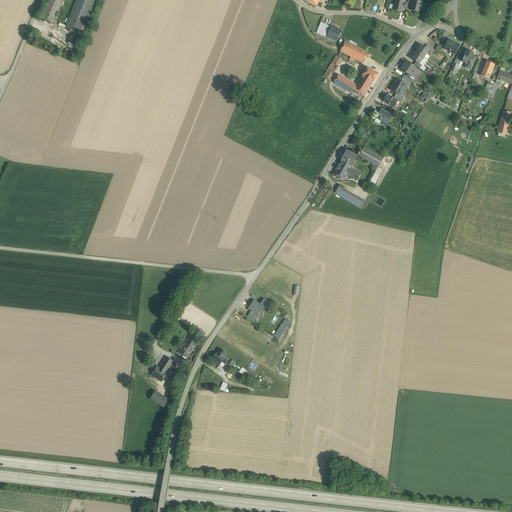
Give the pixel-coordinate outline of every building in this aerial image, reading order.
[(48,0),(41,19),(53,24),(62,0),(48,0)] [(77,0),(66,29),(81,35),(94,0),(77,0)] [(404,3),(395,0),(393,10),(397,11),(397,12),(398,12),(398,11),(402,12),(403,8),(404,3)] [(422,2),(413,0),(412,0),(410,10),(419,12),(421,8),(424,9),(425,3),(422,2)] [(328,26),(321,23),(318,30),(323,32),(325,33),(328,26)] [(341,30),(331,26),(327,37),(337,41),(341,30)] [(459,45),(449,40),(444,49),(454,54),(459,45)] [(368,53),(345,41),(340,51),(351,57),(349,60),(353,62),(354,59),(363,63),(368,53)] [(426,48),(421,45),(417,52),(424,57),(428,60),(430,57),(426,54),(429,50),(426,48)] [(461,60),(467,50),(464,48),(458,59),(461,60)] [(468,51),(466,55),(465,54),(462,62),(463,63),(467,64),(466,68),(465,67),(464,68),(465,68),(466,68),(470,70),(472,65),(475,57),(471,55),(472,53),(468,51)] [(424,57),(417,52),(412,59),(416,62),(419,64),(424,57)] [(336,56),(323,76),(325,78),(329,80),(342,60),(336,56)] [(462,62),(456,59),(454,63),(458,65),(457,69),(460,70),(463,63),(462,62)] [(495,65),(486,61),(480,76),(489,79),(492,72),(493,69),(495,65)] [(426,68),(419,64),(416,62),(414,65),(423,71),(426,68)] [(420,72),(413,67),(406,63),(401,69),(408,74),(407,77),(410,78),(411,76),(415,79),(420,72)] [(378,74),(367,68),(361,78),(372,84),(378,74)] [(511,81),(511,75),(499,72),(497,79),(511,84),(511,81)] [(356,85),(338,75),(334,82),(351,93),(353,90),(356,85)] [(372,84),(361,78),(356,85),(353,90),(364,96),(372,84)] [(481,85),(472,81),(470,85),(479,89),(481,85)] [(495,84),(488,82),(486,88),(492,91),(494,87),(495,84)] [(387,113),(381,109),(376,118),(377,118),(374,122),(379,124),(381,120),(388,124),(392,116),(387,113)] [(397,112),(390,109),(387,113),(392,116),(394,117),(397,112)] [(508,120),(501,119),(500,121),(499,125),(498,129),(497,132),(505,134),(506,129),(508,120)] [(383,159),(364,148),(359,156),(369,162),(358,181),(372,189),(383,170),(378,168),(383,159)] [(357,157),(346,151),(341,160),(352,166),(357,157)] [(341,160),(334,174),(344,180),(347,174),(351,168),(352,166),(341,160)] [(361,173),(351,168),(347,174),(357,180),(361,173)] [(343,189),(339,186),(335,193),(339,196),(343,189)] [(365,201),(343,189),(339,196),(361,208),(365,201)] [(260,305),(254,300),(248,308),(251,310),(249,313),(254,316),(259,309),(264,312),(269,304),(263,299),(260,305)] [(285,321),(274,337),(279,340),(290,323),(285,321)] [(191,334),(179,353),(187,358),(200,340),(191,334)] [(224,358),(217,353),(212,359),(216,362),(216,363),(219,365),(222,361),(225,364),(228,360),(224,358)] [(167,357),(159,368),(157,367),(152,375),(162,382),(167,373),(166,373),(173,361),(167,357)] [(223,382),(220,389),(228,392),(231,386),(223,382)] [(168,400),(155,392),(151,399),(163,407),(168,400)]
